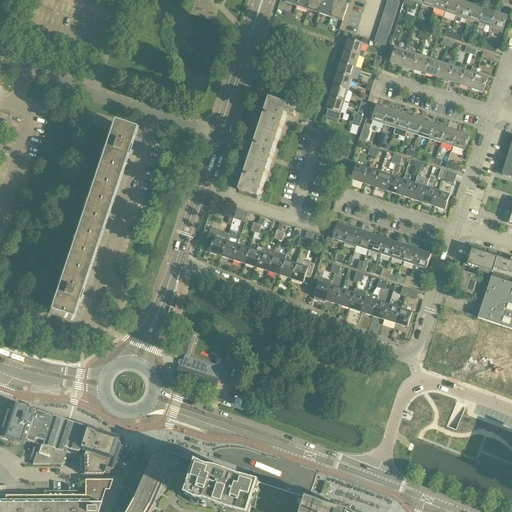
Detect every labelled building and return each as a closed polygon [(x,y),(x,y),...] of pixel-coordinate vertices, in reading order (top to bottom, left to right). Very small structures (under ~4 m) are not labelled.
[(307,10),(310,0),(298,0),(296,6),(307,10)] [(319,14),(323,0),(310,0),(307,10),(319,14)] [(330,18),(336,1),(332,0),(323,0),(319,14),(330,18)] [(397,2),(390,0),(389,0),(388,0),(386,5),(398,9),(399,3),(397,2)] [(421,6),(422,0),(404,0),(402,5),(414,9),(415,4),(421,6)] [(432,9),(435,0),(422,0),(421,6),(432,9)] [(444,13),(447,0),(435,0),(432,9),(444,13)] [(461,2),(461,1),(460,0),(447,0),(444,13),(456,17),(461,2)] [(348,5),(336,1),(330,18),(342,22),(348,5)] [(467,20),(472,5),(461,2),(456,17),(455,21),(460,23),(461,18),(467,20)] [(398,9),(386,5),(385,11),(396,14),(398,9)] [(479,24),(483,9),(472,5),(467,20),(468,20),(466,25),(471,26),(473,22),(479,24)] [(491,27),(495,13),(483,9),(479,24),(478,28),(483,30),(484,25),(491,27)] [(396,14),(385,11),(383,16),(394,20),(396,14)] [(507,16),(495,13),(491,27),(489,32),(501,36),(507,16)] [(400,15),(397,24),(403,26),(405,17),(400,15)] [(392,25),(394,20),(383,16),(381,22),(392,25)] [(390,31),(392,25),(381,22),(379,27),(390,31)] [(398,41),(403,26),(397,24),(392,39),(398,41)] [(389,36),(390,31),(379,27),(378,33),(389,36)] [(389,36),(378,33),(376,38),(387,42),(389,36)] [(460,36),(451,33),(449,39),(458,42),(460,36)] [(385,48),(387,42),(376,38),(374,44),(385,48)] [(348,41),(344,53),(359,58),(359,57),(362,58),(364,53),(361,52),(363,46),(348,41)] [(486,44),(484,49),(495,53),(497,47),(486,44)] [(401,67),(406,52),(395,49),(390,64),(401,67)] [(413,71),(418,56),(406,52),(401,67),(402,68),(402,69),(402,70),(408,72),(409,71),(409,70),(413,71)] [(483,52),(481,58),(492,62),(494,56),(483,52)] [(355,69),(359,58),(344,53),(341,64),(355,69)] [(424,75),(429,60),(418,56),(413,71),(424,75)] [(436,78),(441,63),(429,60),(424,75),(436,78)] [(447,82),(454,62),(449,61),(447,65),(441,63),(436,78),(447,82)] [(459,85),(464,70),(465,66),(460,64),(459,69),(452,67),(454,62),(447,82),(459,85)] [(352,81),(355,69),(341,64),(340,65),(339,65),(338,65),(337,70),(337,72),(338,72),(337,76),(352,81)] [(471,89),(476,74),(475,74),(477,69),(472,68),(470,72),(464,70),(459,85),(471,89)] [(487,78),(476,74),(471,89),(483,92),(487,78)] [(348,92),(352,81),(337,76),(336,76),(335,77),(333,81),(334,82),(335,82),(333,87),(348,92)] [(344,104),(348,92),(333,87),(329,99),(344,104)] [(257,197),(283,120),(285,114),(294,117),(298,105),(288,101),(287,105),(269,98),(238,191),(257,197)] [(338,122),(344,104),(329,99),(326,110),(328,111),(325,118),(327,118),(338,122)] [(381,109),(376,107),(371,122),(383,125),(388,111),(388,109),(382,107),(381,107),(381,109)] [(393,112),(388,111),(383,125),(395,129),(400,114),(400,113),(399,112),(394,111),(393,111),(393,112)] [(400,114),(395,129),(393,135),(405,138),(406,133),(411,118),(400,114)] [(351,126),(358,128),(362,118),(355,115),(351,126)] [(422,122),(411,118),(406,133),(418,136),(422,122)] [(427,123),(422,122),(418,136),(429,140),(434,125),(435,124),(434,123),(429,121),(428,122),(427,123)] [(111,125),(79,220),(101,227),(124,159),(128,161),(132,151),(127,149),(132,133),(111,125)] [(358,143),(365,145),(370,128),(364,125),(358,143)] [(439,127),(434,125),(429,140),(441,144),(446,129),(446,128),(445,127),(440,125),(439,126),(439,127)] [(452,147),(457,132),(446,129),(441,144),(452,147)] [(461,134),(457,132),(452,147),(464,151),(469,136),(468,136),(469,135),(468,134),(463,132),(462,133),(461,134)] [(511,141),(507,159),(501,175),(511,178),(511,141)] [(447,163),(446,169),(457,172),(459,167),(447,163)] [(362,185),(367,169),(351,164),(347,177),(351,179),(351,181),(356,183),(356,184),(356,185),(361,186),(362,186),(362,184),(362,185)] [(374,188),(379,173),(367,169),(362,185),(374,188)] [(456,175),(445,172),(442,180),(445,181),(445,182),(453,185),(456,175)] [(386,192),(391,177),(379,173),(374,188),(386,192)] [(397,196),(402,181),(391,177),(386,192),(397,196)] [(409,199),(414,184),(402,181),(397,196),(409,199)] [(421,203),(426,188),(414,184),(409,199),(421,203)] [(433,207),(438,192),(426,188),(421,203),(433,207)] [(449,196),(438,192),(433,207),(438,209),(438,210),(439,211),(442,212),(444,211),(444,210),(445,211),(449,196)] [(248,213),(236,209),(234,217),(233,219),(245,223),(248,213)] [(101,227),(79,220),(47,314),(69,321),(75,304),(79,306),(83,296),(78,294),(101,227)] [(344,243),(348,229),(348,227),(348,226),(343,225),(342,225),(341,226),(336,225),(335,230),(330,228),(326,242),(331,244),(333,240),(344,243)] [(356,247),(360,232),(360,231),(360,230),(355,228),(353,229),(353,230),(348,229),(344,243),(356,247)] [(306,231),(304,240),(308,241),(311,242),(314,233),(306,231)] [(221,258),(226,243),(214,239),(216,234),(209,232),(205,245),(211,247),(209,254),(221,258)] [(367,251),(372,236),(360,232),(356,247),(367,251)] [(379,255),(384,240),(372,236),(367,251),(379,255)] [(391,258),(396,243),(384,240),(379,255),(391,258)] [(233,262),(237,246),(226,243),(221,258),(233,262)] [(407,247),(408,246),(407,245),(402,243),(400,244),(400,245),(396,243),(391,258),(402,262),(407,247)] [(244,265),(249,250),(237,246),(233,262),(244,265)] [(256,269),(262,249),(257,247),(255,252),(249,250),(244,265),(256,269)] [(414,266),(419,251),(407,247),(402,262),(414,266)] [(268,273),(274,252),(262,249),(256,269),(268,273)] [(511,262),(472,250),(467,265),(493,273),(495,269),(511,275),(511,262)] [(431,254),(419,251),(414,266),(413,270),(418,272),(419,268),(426,270),(431,254)] [(280,277),(284,262),(284,261),(286,256),(274,252),(268,273),(280,277)] [(344,265),(349,267),(353,257),(351,256),(348,262),(345,261),(344,265)] [(297,260),(295,265),(291,280),(303,284),(305,277),(309,279),(314,265),(297,260)] [(291,280),(295,265),(284,262),(280,277),(291,280)] [(477,276),(462,271),(456,290),(472,295),(478,276),(484,278),(485,274),(478,272),(477,276)] [(314,294),(313,298),(326,302),(330,287),(331,282),(315,276),(310,292),(314,294)] [(511,283),(491,277),(477,319),(511,329),(511,283)] [(414,279),(410,278),(408,286),(420,290),(421,284),(413,281),(414,279)] [(337,305),(342,290),(330,287),(326,302),(337,305)] [(419,293),(407,289),(404,297),(408,298),(408,297),(417,299),(419,293)] [(353,294),(342,290),(337,305),(349,309),(353,294)] [(367,293),(355,290),(353,294),(349,309),(361,313),(367,293)] [(372,317),(377,302),(378,297),(367,293),(361,313),(372,317)] [(384,320),(389,305),(377,302),(372,317),(384,320)] [(396,324),(400,309),(389,305),(384,320),(396,324)] [(412,313),(400,309),(396,324),(407,328),(412,313)] [(219,375),(227,377),(230,368),(222,365),(221,367),(188,357),(195,335),(183,331),(176,354),(184,356),(182,362),(185,363),(183,368),(179,366),(174,384),(210,395),(210,394),(214,395),(219,381),(217,380),(219,375)] [(25,441),(35,411),(10,403),(0,432),(0,438),(23,446),(25,441)] [(511,444),(460,423),(457,431),(447,427),(450,419),(423,408),(411,438),(511,479),(511,444)] [(86,428),(35,411),(25,441),(39,445),(32,465),(62,465),(67,450),(78,453),(80,448),(79,448),(86,428)] [(115,437),(86,428),(79,448),(80,448),(81,452),(86,453),(85,456),(83,455),(80,458),(80,475),(103,475),(104,474),(108,475),(110,471),(113,470),(120,448),(115,437)] [(340,511),(339,511),(337,510),(337,511),(333,510),(333,509),(332,510),(329,509),(329,508),(328,508),(327,508),(322,506),(321,505),(321,506),(318,505),(319,504),(317,504),(308,501),(309,501),(307,500),(306,500),(304,500),(304,499),(303,499),(294,496),(284,493),(283,492),(283,493),(264,487),(264,486),(263,486),(261,486),(261,485),(260,485),(259,484),(259,485),(247,482),(247,481),(246,481),(246,482),(239,480),(240,479),(239,479),(238,479),(234,478),(234,477),(233,477),(233,478),(229,476),(230,476),(228,475),(219,472),(219,471),(218,471),(218,472),(209,470),(208,470),(207,469),(207,470),(205,469),(205,468),(204,468),(199,466),(199,465),(198,464),(197,464),(197,465),(194,464),(194,463),(193,463),(190,463),(190,462),(189,462),(185,461),(185,460),(183,460),(180,459),(177,458),(173,457),(174,457),(173,456),(173,457),(170,456),(171,456),(169,455),(169,456),(159,453),(160,452),(158,452),(157,453),(158,453),(155,460),(155,459),(154,460),(155,460),(154,463),(153,463),(153,464),(152,466),(151,468),(149,472),(149,473),(147,478),(146,478),(146,479),(145,481),(144,482),(145,483),(143,487),(142,486),(142,487),(143,487),(141,491),(141,490),(140,491),(141,491),(139,496),(138,496),(137,498),(138,498),(136,501),(136,502),(135,502),(136,503),(134,505),(133,506),(134,506),(131,511),(131,510),(130,511),(340,511)] [(0,496),(0,511),(97,511),(105,491),(109,491),(112,481),(85,481),(85,496),(5,496),(0,496)]
